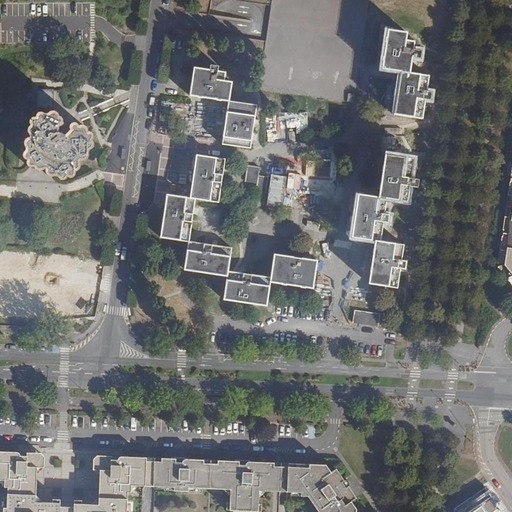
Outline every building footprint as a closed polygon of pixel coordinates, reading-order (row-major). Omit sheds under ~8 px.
[(276,0),(263,90),(352,103),(367,0),(276,0)] [(406,33),(387,30),(382,69),(400,72),(394,114),(421,119),(424,99),(430,100),(431,92),(426,91),(428,76),(409,73),(411,57),(419,58),(420,51),(413,49),(414,42),(406,40),(406,33)] [(190,95),(229,101),(232,82),(224,81),(225,72),(218,71),(218,67),(211,66),(211,70),(194,68),(190,95)] [(257,105),(229,101),(222,144),(250,148),(257,105)] [(46,170),(48,174),(49,175),(50,176),(52,176),(56,176),(57,176),(59,177),(60,178),(61,180),(63,180),(65,180),(66,179),(68,177),(70,177),(71,177),(73,177),(74,176),(75,174),(75,173),(75,172),(79,168),(79,166),(79,163),(79,161),(84,160),(85,160),(86,159),(87,158),(87,156),(87,153),(89,151),(91,149),(93,147),(93,145),(93,144),(91,142),(91,140),(91,139),(92,138),(92,137),(92,134),(91,133),(89,133),(87,132),(86,131),(86,129),(85,128),(83,127),(79,127),(77,124),(74,124),(71,126),(63,125),(63,124),(62,123),(63,121),(62,120),(62,119),(61,118),(59,118),(59,116),(58,115),(57,114),(55,113),(53,113),(52,113),(49,114),(48,115),(45,115),(40,114),(39,114),(37,115),(37,116),(37,118),(35,119),(34,120),(32,120),(31,120),(30,122),(31,124),(31,126),(29,128),(29,130),(29,132),(29,133),(30,135),(31,136),(30,138),(29,139),(27,139),(26,141),(26,143),(26,146),(26,148),(26,150),(26,152),(25,153),(24,154),(24,156),(25,158),(26,159),(28,161),(28,163),(28,165),(29,166),(31,167),(32,167),(33,167),(34,167),(37,169),(38,171),(39,171),(40,171),(45,169),(46,170)] [(413,159),(385,155),(378,198),(358,195),(352,237),(375,241),(369,283),(397,287),(399,268),(405,269),(406,261),(401,260),(403,245),(380,242),(382,222),(388,223),(389,215),(384,214),(386,199),(407,202),(409,186),(417,188),(418,179),(410,178),(413,159)] [(160,238),(189,242),(195,199),(218,203),(225,160),(197,156),(191,198),(167,195),(160,238)] [(511,160),(497,263),(511,284),(511,160)] [(338,165),(308,161),(306,172),(306,176),(292,174),(293,170),(281,168),(279,179),(278,183),(267,182),(268,177),(259,176),(260,168),(248,166),(245,182),(257,184),(257,189),(266,190),(263,207),(275,209),(276,206),(290,208),(292,196),(303,198),(303,194),(333,199),(338,165)] [(102,220),(113,222),(114,211),(104,210),(102,220)] [(231,248),(189,242),(185,270),(187,270),(227,276),(224,299),(266,305),(270,282),(313,289),(317,261),(274,254),(270,278),(228,272),(231,248)] [(82,307),(79,307),(80,284),(44,282),(44,285),(0,283),(0,313),(82,317),(82,307)] [(380,314),(354,310),(353,322),(356,323),(376,325),(378,326),(380,314)] [(153,485),(154,460),(147,460),(146,457),(119,456),(119,459),(111,459),(111,456),(96,455),(93,457),(92,470),(99,470),(97,505),(73,504),(73,508),(67,508),(59,508),(59,503),(34,502),(36,468),(45,468),(45,457),(42,453),(27,452),(27,455),(19,455),(20,452),(0,451),(0,479),(4,480),(4,489),(7,489),(6,508),(3,508),(2,511),(126,511),(127,495),(130,495),(130,486),(154,488),(153,485)] [(161,461),(154,460),(153,485),(154,488),(171,489),(171,493),(186,493),(187,489),(228,491),(227,510),(231,510),(230,511),(252,511),(253,511),(255,511),(257,488),(299,491),(298,497),(308,498),(317,511),(354,511),(355,510),(350,501),(355,498),(336,469),(330,472),(325,464),(288,463),(288,466),(273,465),(273,462),(247,461),(246,464),(238,464),(238,461),(217,460),(217,463),(206,463),(206,459),(184,459),(184,462),(181,461),(177,461),(177,458),(161,458),(161,461)] [(484,491),(454,510),(453,511),(503,511),(493,496),(490,498),(487,493),(485,493),(484,491)]
